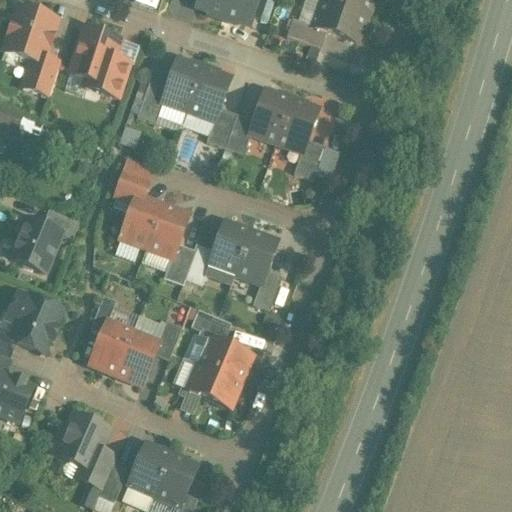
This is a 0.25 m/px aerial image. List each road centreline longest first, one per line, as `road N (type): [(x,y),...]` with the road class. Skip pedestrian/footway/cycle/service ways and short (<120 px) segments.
road 1 (primary): [(335,511),(411,312),(507,0)]
road 2 (residential): [(76,0),(374,104)]
road 3 (residential): [(329,237),(246,464)]
road 4 (residential): [(246,464),(63,387)]
road 5 (residential): [(329,237),(177,182)]
road 6 (residential): [(374,104),(329,237)]
